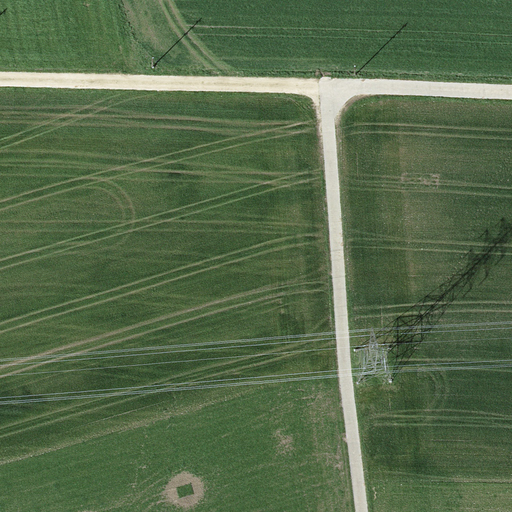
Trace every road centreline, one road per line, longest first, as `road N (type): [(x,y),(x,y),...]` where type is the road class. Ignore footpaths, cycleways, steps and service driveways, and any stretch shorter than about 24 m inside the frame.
road 1 (track): [(511,92),(0,77)]
road 2 (track): [(360,511),(339,327),(326,84)]
